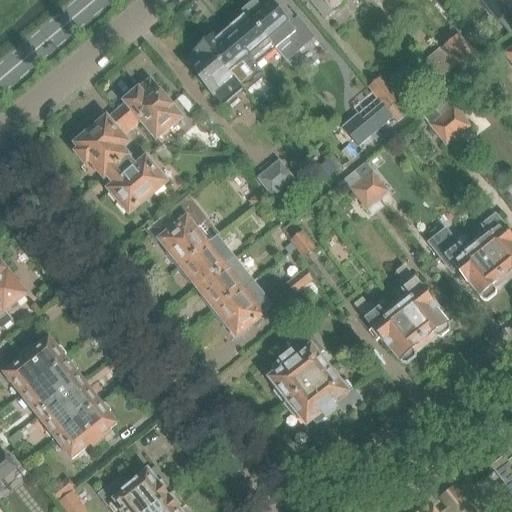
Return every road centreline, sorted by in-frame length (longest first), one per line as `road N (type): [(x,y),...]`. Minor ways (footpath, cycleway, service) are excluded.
road 1 (residential): [(280,511),(0,157)]
road 2 (residential): [(308,511),(511,351)]
road 3 (residential): [(0,131),(158,0)]
road 4 (tertiary): [(0,84),(99,0)]
